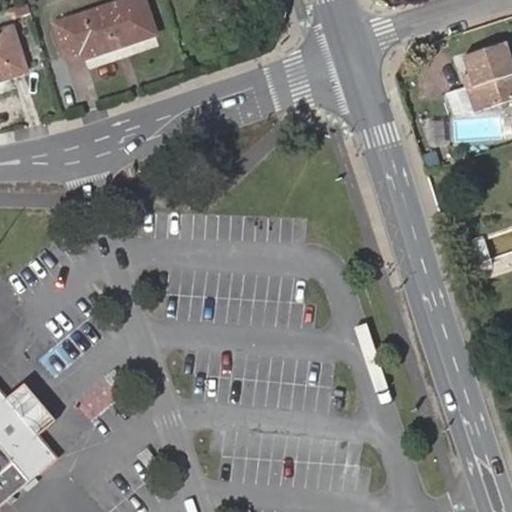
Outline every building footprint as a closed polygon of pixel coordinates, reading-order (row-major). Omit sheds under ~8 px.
[(155,34),(142,0),(131,0),(56,26),(67,57),(82,53),(84,59),(155,34)] [(0,79),(25,71),(10,30),(0,33),(0,79)] [(511,58),(507,43),(462,58),(467,75),(462,77),(467,90),(474,112),(511,99),(511,58)] [(474,112),(467,90),(448,97),(453,113),(474,112)] [(57,458),(0,391),(0,506),(42,470),(57,458)]
